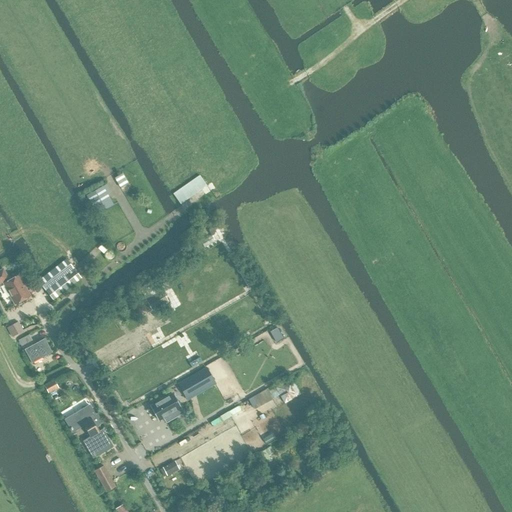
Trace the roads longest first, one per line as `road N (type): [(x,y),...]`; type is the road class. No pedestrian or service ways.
road 1 (residential): [(163,511),(51,336),(72,303)]
road 2 (track): [(155,440),(239,399),(217,363),(265,335)]
road 3 (track): [(82,376),(163,320),(172,299),(164,285)]
road 4 (track): [(404,0),(293,81)]
